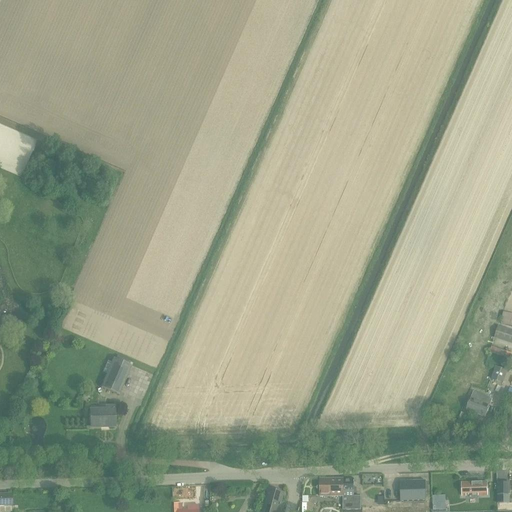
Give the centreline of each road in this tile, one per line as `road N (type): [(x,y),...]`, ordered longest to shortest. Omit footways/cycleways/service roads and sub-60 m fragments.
road 1 (track): [(317,0),(146,372)]
road 2 (unclassified): [(0,485),(293,473)]
road 3 (unclassified): [(511,464),(293,473)]
road 4 (track): [(0,464),(120,459)]
